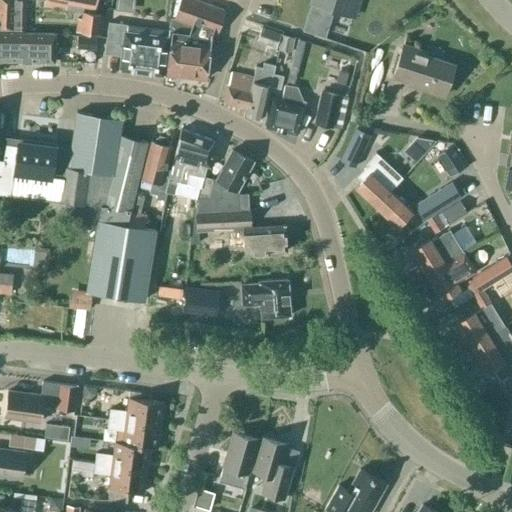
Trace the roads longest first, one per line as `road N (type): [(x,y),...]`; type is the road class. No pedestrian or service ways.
road 1 (residential): [(358,372),(328,224),(303,176),(267,141),(207,113)]
road 2 (residential): [(218,374),(24,351),(0,355)]
road 3 (residential): [(0,89),(127,90),(207,113)]
road 4 (residential): [(511,505),(431,461),(395,431),(358,372)]
road 5 (residential): [(218,374),(178,511)]
road 6 (residential): [(358,372),(303,382),(218,374)]
road 7 (residential): [(485,111),(479,152),(511,228)]
